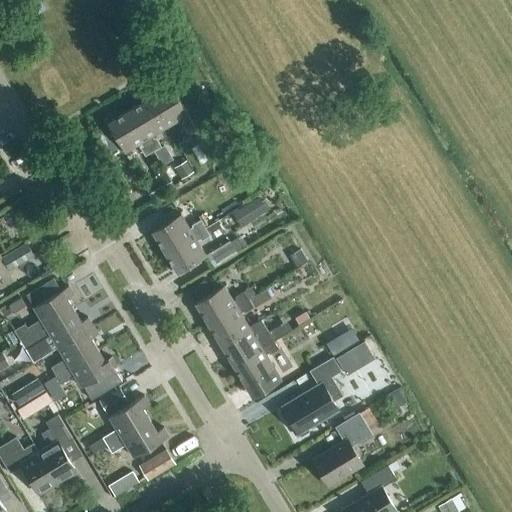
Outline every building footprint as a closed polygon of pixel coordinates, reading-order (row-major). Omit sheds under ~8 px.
[(149,98),(166,127),(179,119),(187,131),(195,126),(170,85),(149,98)] [(152,135),(166,127),(149,98),(128,111),(153,151),(161,146),(155,137),(153,138),(152,135)] [(145,156),(153,151),(128,111),(107,123),(124,152),(140,143),(142,146),(139,147),(145,156)] [(168,190),(161,178),(146,186),(152,199),(168,190)] [(207,195),(222,188),(217,178),(202,185),(207,195)] [(266,193),(237,206),(245,222),(274,209),(266,193)] [(164,252),(205,228),(200,219),(199,220),(192,208),(181,214),(181,213),(152,231),(164,252)] [(218,220),(205,228),(164,252),(177,273),(206,256),(198,243),(208,237),(210,241),(225,232),(218,220)] [(0,268),(6,265),(9,270),(34,255),(26,243),(0,258),(0,268)] [(20,341),(73,310),(66,298),(73,294),(68,285),(61,290),(54,279),(27,296),(40,318),(27,327),(24,323),(13,330),(20,341)] [(208,324),(256,295),(252,287),(244,291),(232,298),(224,285),(195,303),(208,324)] [(220,345),(250,327),(242,314),(254,307),(254,308),(266,301),(260,292),(256,295),(208,324),(220,345)] [(32,361),(57,346),(93,326),(87,317),(80,321),(73,310),(20,341),(32,361)] [(299,324),(309,318),(305,311),(294,318),(299,324)] [(269,330),(263,319),(250,327),(220,345),(233,365),(274,341),(285,334),(279,324),(269,330)] [(55,374),(98,350),(91,338),(98,334),(93,326),(57,346),(65,358),(51,366),(55,374)] [(338,337),(326,345),(333,357),(345,349),(338,337)] [(274,341),(233,365),(252,397),(281,380),(267,356),(279,349),(274,341)] [(45,382),(49,388),(49,389),(74,374),(82,387),(117,366),(112,357),(105,361),(98,350),(55,375),(45,382)] [(0,353),(0,369),(14,364),(8,351),(0,353)] [(350,351),(335,360),(346,378),(361,369),(350,351)] [(298,434),(339,410),(333,401),(343,395),(331,377),(341,371),(333,357),(309,371),(318,384),(281,406),(298,434)] [(30,385),(12,396),(19,406),(36,396),(30,385)] [(119,388),(97,401),(105,413),(126,400),(119,388)] [(396,409),(406,402),(398,390),(387,397),(396,409)] [(66,400),(72,412),(92,402),(86,391),(66,400)] [(107,445),(149,420),(142,408),(149,403),(144,395),(109,417),(116,429),(102,438),(107,445)] [(329,485),(362,465),(351,446),(372,434),(359,412),(335,427),(343,441),(313,459),(329,485)] [(39,452),(57,482),(76,471),(60,446),(72,439),(57,415),(45,422),(49,429),(41,434),(49,446),(39,452)] [(149,420),(107,445),(112,453),(126,445),(133,457),(169,436),(163,427),(156,431),(149,420)] [(24,449),(16,437),(0,446),(0,457),(10,474),(21,466),(38,494),(57,482),(39,452),(33,443),(24,449)] [(166,450),(139,466),(147,480),(175,463),(166,450)] [(344,511),(393,511),(395,511),(381,488),(396,479),(388,465),(360,482),(368,494),(343,509),(344,511)] [(119,491),(143,482),(138,470),(114,479),(119,491)] [(0,511),(6,511),(0,502),(11,496),(0,477),(0,511)] [(458,511),(451,498),(437,506),(440,511),(458,511)]
